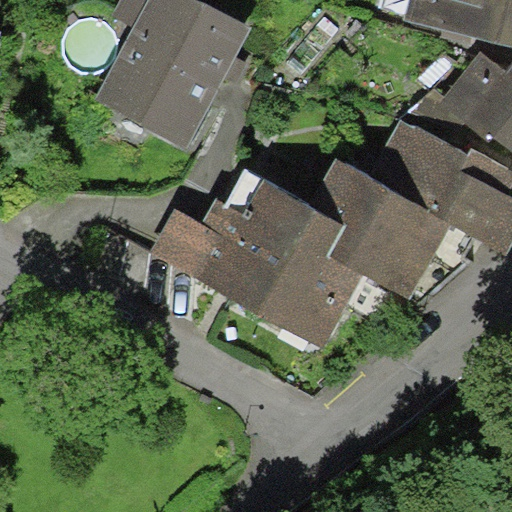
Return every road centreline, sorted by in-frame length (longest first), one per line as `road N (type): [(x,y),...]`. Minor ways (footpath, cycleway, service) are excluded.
road 1 (residential): [(338,434),(0,254)]
road 2 (unclassified): [(338,434),(511,293)]
